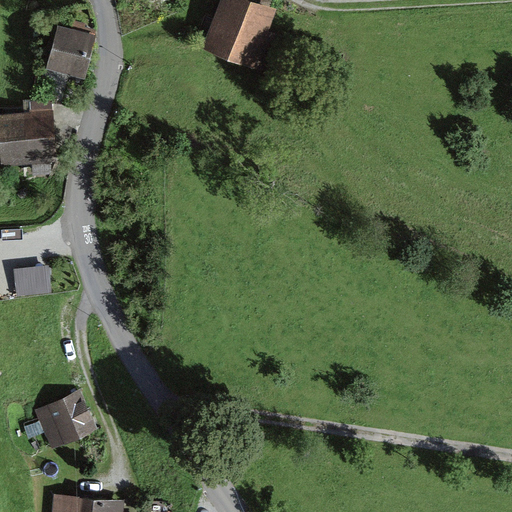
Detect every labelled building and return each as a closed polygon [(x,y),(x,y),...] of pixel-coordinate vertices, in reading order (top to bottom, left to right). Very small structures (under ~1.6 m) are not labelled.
[(283,11),(254,0),(223,0),(205,49),(260,70),(283,11)] [(103,37),(62,26),(50,68),(91,79),(103,37)] [(7,111),(6,163),(56,164),(57,98),(32,98),(32,111),(7,111)] [(20,292),(54,290),(52,262),(18,264),(20,292)] [(81,392),(40,411),(57,449),(89,435),(84,424),(93,420),(81,392)] [(122,511),(124,498),(57,495),(55,511),(122,511)]
